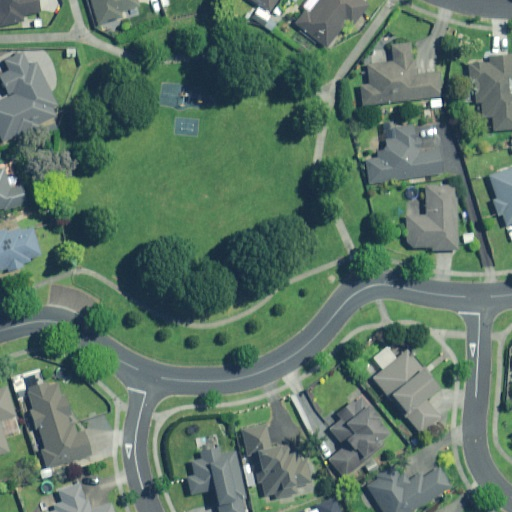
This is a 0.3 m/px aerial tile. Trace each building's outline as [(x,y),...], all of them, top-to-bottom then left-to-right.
[(0,0),(0,26),(23,22),(22,16),(40,12),(37,0),(0,0)] [(90,0),(98,26),(122,18),(121,12),(140,7),(137,0),(90,0)] [(250,0),(270,13),(279,0),(250,0)] [(368,5),(361,0),(307,0),(302,6),(306,9),(295,23),(326,48),(347,23),(351,26),(368,5)] [(362,106),(429,98),(430,110),(442,108),(441,96),(443,96),(440,72),(416,75),(412,43),(391,46),(393,62),(367,66),(370,85),(360,87),(362,106)] [(0,137),(3,143),(13,138),(15,141),(38,130),(36,126),(61,113),(35,62),(28,65),(22,53),(4,61),(9,70),(0,74),(0,78),(9,97),(0,101),(0,137)] [(511,79),(511,59),(511,55),(488,58),(489,64),(470,66),(474,103),(480,102),(482,118),(492,117),(493,132),(511,129),(511,104),(510,105),(507,80),(511,79)] [(184,85),(162,83),(160,107),(182,109),(184,85)] [(422,152),(419,125),(394,128),(395,139),(383,141),(382,134),(366,136),(367,143),(363,144),(367,183),(453,173),(451,149),(422,152)] [(0,165),(0,214),(22,208),(24,216),(31,214),(29,206),(32,205),(26,185),(20,187),(12,161),(0,165)] [(511,168),(489,177),(497,199),(493,200),(498,216),(502,215),(506,226),(511,223),(511,168)] [(457,250),(456,186),(425,187),(425,215),(405,216),(406,248),(431,248),(431,251),(457,250)] [(0,271),(6,269),(7,272),(22,267),(21,265),(30,262),(29,259),(41,255),(33,228),(20,232),(18,227),(0,232),(0,271)] [(396,359),(387,348),(373,358),(383,371),(373,379),(391,402),(394,400),(421,435),(441,419),(425,399),(438,389),(408,350),(396,359)] [(69,418),(73,416),(64,386),(60,388),(59,384),(51,387),(49,381),(28,388),(31,396),(28,397),(32,409),(27,411),(34,431),(38,430),(44,450),(39,451),(45,469),(49,468),(94,455),(87,430),(78,433),(75,423),(71,424),(69,418)] [(346,397),(351,404),(337,415),(340,419),(329,428),(345,448),(329,461),(343,479),(382,448),(379,444),(391,434),(372,410),(376,407),(360,386),(346,397)] [(0,454),(9,452),(0,423),(0,421),(16,416),(7,388),(0,389),(0,454)] [(270,451),(264,424),(242,429),(248,458),(253,457),(259,484),(262,483),(265,497),(275,494),(276,500),(295,495),(294,489),(311,485),(306,460),(300,462),(296,445),(270,451)] [(28,444),(25,433),(16,435),(18,447),(28,444)] [(219,456),(218,449),(200,453),(202,460),(191,462),(194,476),(187,478),(191,495),(214,490),(218,511),(247,511),(243,490),(235,453),(219,456)] [(382,511),(424,511),(433,507),(429,501),(452,487),(440,468),(423,478),(420,473),(408,481),(403,472),(392,479),(387,471),(365,485),(382,511)] [(90,511),(81,483),(58,491),(64,508),(51,511),(114,511),(112,503),(90,511)] [(339,511),(334,499),(315,506),(317,511),(303,511),(301,511),(339,511)]
